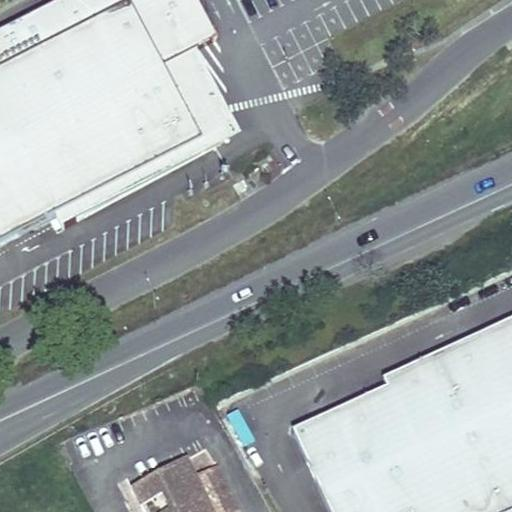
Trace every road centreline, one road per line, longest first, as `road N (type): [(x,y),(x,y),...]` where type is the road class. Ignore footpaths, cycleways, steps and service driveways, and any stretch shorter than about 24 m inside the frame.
road 1 (residential): [(511,18),(309,175),(227,226),(0,338)]
road 2 (primary): [(511,184),(182,336)]
road 3 (primary): [(0,445),(182,336)]
road 4 (primary): [(182,336),(0,421)]
